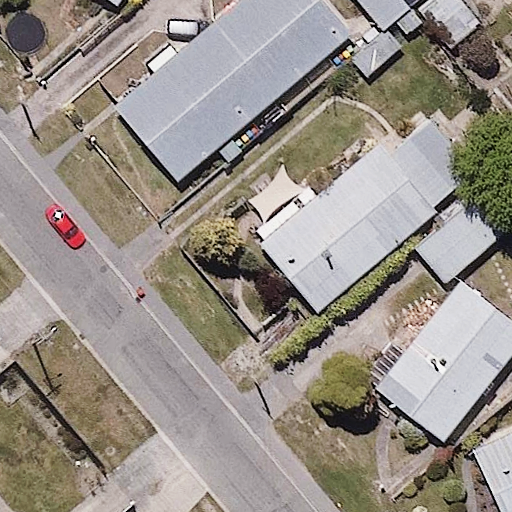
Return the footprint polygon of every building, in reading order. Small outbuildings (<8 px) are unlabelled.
[(359,29),(334,0),(233,0),(118,98),(185,176),(359,29)] [(365,0),(383,21),(407,0),(365,0)] [(473,0),(426,0),(455,33),(482,10),(473,0)] [(410,236),(441,272),(511,210),(511,180),(436,91),(263,239),(323,310),(410,236)] [(511,344),(511,313),(458,270),(372,374),(442,431),(511,344)] [(511,511),(511,420),(471,439),(503,511),(511,511)]
